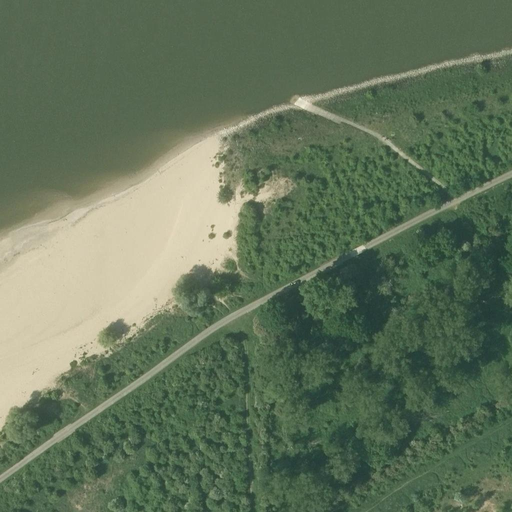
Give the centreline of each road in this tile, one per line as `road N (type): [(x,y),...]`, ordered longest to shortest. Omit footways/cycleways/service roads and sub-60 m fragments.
road 1 (track): [(252,511),(245,309)]
road 2 (track): [(374,511),(511,424)]
